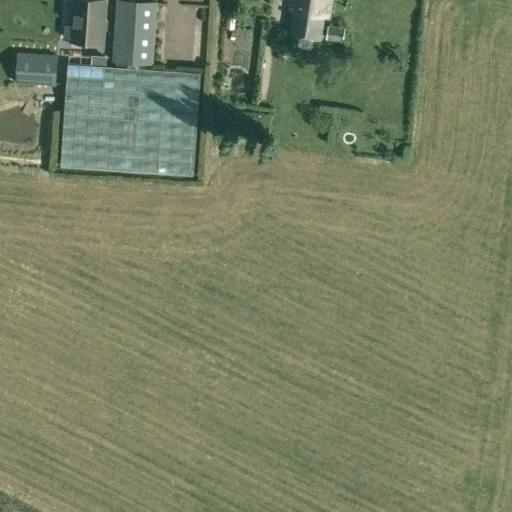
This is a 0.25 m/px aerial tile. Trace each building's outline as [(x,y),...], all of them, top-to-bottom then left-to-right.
[(64,24),(63,37),(71,37),(70,41),(102,43),(104,0),(72,0),(71,24),(64,24)] [(127,62),(140,63),(153,64),(157,2),(129,0),(116,0),(112,61),(127,62)] [(200,54),(201,0),(175,0),(175,27),(186,27),(185,54),(200,54)] [(330,0),(290,0),(289,11),(293,11),(290,34),(321,38),(324,17),(328,17),(330,0)] [(218,16),(217,48),(254,49),(255,17),(218,16)] [(345,28),(328,26),(326,39),(343,42),(345,28)] [(16,82),(54,84),(56,55),(18,53),(16,82)] [(140,68),(140,63),(127,62),(127,67),(67,63),(60,166),(194,175),(200,72),(140,68)] [(234,110),(232,134),(268,137),(270,114),(234,110)]
